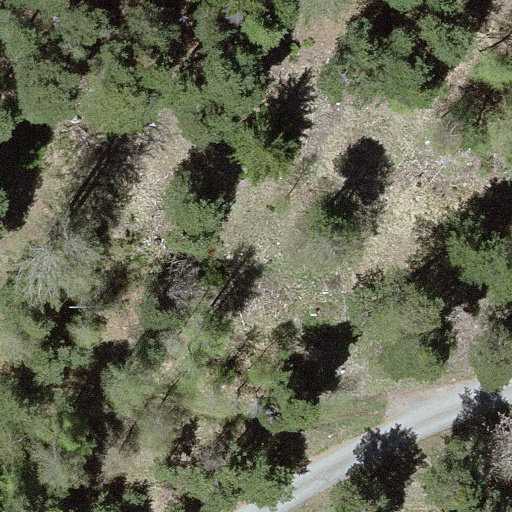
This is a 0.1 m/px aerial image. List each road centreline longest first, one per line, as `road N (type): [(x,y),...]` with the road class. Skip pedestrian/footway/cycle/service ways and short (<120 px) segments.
road 1 (track): [(382,443),(359,409),(241,408),(0,358)]
road 2 (unclassified): [(266,511),(382,443),(511,396)]
